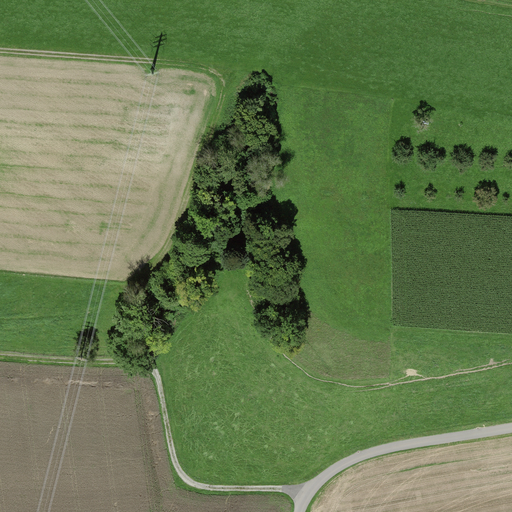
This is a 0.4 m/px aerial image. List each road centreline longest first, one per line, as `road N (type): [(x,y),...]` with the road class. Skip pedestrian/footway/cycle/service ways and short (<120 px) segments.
road 1 (track): [(0,52),(203,70),(227,87),(220,137),(155,357)]
road 2 (track): [(309,494),(197,481),(177,469),(155,357),(0,353)]
road 3 (unclassified): [(511,427),(346,462),(309,494),(302,511)]
